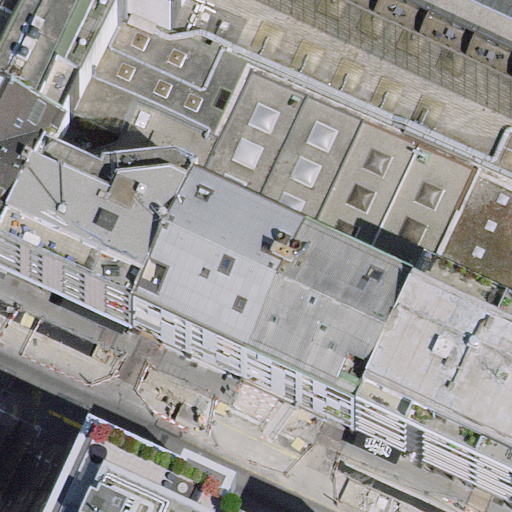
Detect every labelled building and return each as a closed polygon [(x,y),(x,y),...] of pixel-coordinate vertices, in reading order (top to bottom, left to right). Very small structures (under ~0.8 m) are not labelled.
[(15,0),(0,30),(0,116),(37,134),(99,7),(127,19),(155,31),(169,0),(15,0)] [(511,125),(240,0),(169,0),(155,31),(254,77),(477,179),(511,194),(511,125)] [(511,0),(240,0),(511,125),(511,0)] [(77,119),(127,19),(99,7),(37,134),(60,145),(64,146),(77,119)] [(220,147),(254,77),(155,31),(127,19),(77,119),(124,142),(140,111),(220,147)] [(194,201),(418,305),(427,287),(477,179),(254,77),(220,147),(198,194),(194,201)] [(198,194),(220,147),(140,111),(124,142),(119,150),(92,158),(64,146),(60,145),(46,171),(102,198),(105,191),(178,184),(198,194)] [(0,262),(46,171),(60,145),(37,134),(0,116),(0,262)] [(119,150),(124,142),(77,119),(64,146),(92,158),(119,150)] [(194,201),(198,194),(178,184),(105,191),(102,198),(46,171),(0,262),(0,269),(65,301),(134,333),(194,201)] [(511,194),(477,179),(427,287),(511,326),(511,194)] [(418,305),(194,201),(134,333),(215,374),(282,403),(357,436),(418,305)] [(511,326),(427,287),(418,305),(357,436),(442,476),(511,508),(511,326)] [(216,511),(89,453),(61,511),(216,511)]
